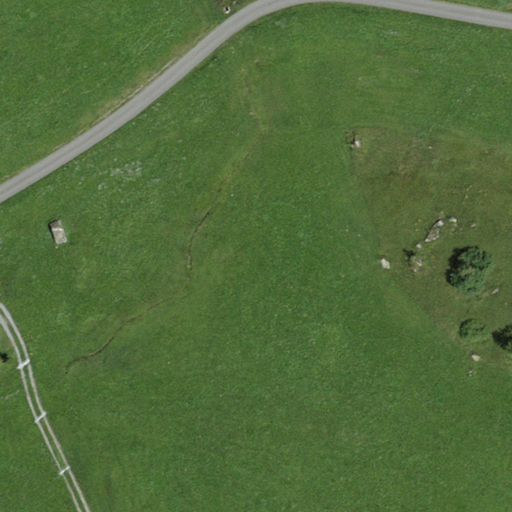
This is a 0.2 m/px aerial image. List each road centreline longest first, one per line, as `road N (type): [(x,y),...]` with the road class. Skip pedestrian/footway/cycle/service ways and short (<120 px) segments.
road 1 (unclassified): [(0,196),(89,146),(231,29),(288,0)]
road 2 (track): [(84,511),(0,313)]
road 3 (unclassified): [(385,0),(511,22)]
